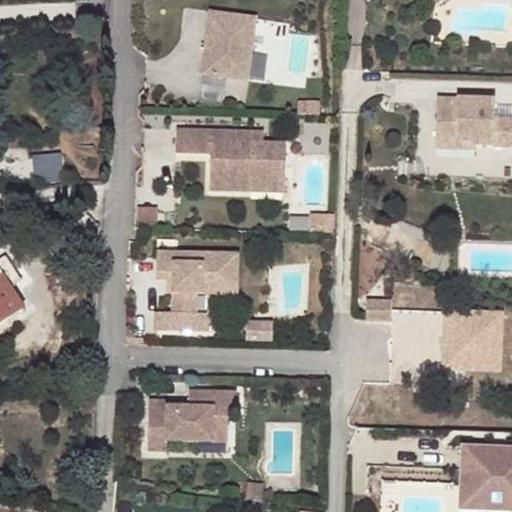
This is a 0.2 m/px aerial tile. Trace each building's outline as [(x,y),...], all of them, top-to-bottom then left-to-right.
[(258,18),(212,11),(204,73),(249,80),(258,18)] [(434,101),(434,109),(455,110),(456,102),(434,101)] [(455,110),(434,109),(434,142),(471,144),(472,150),(508,151),(508,149),(509,124),(492,122),(493,104),(456,102),(455,110)] [(320,105),(297,105),(297,116),(319,117),(320,105)] [(274,146),(274,136),(199,133),(199,156),(231,158),(231,190),(273,193),(274,182),(305,183),(306,148),(287,147),(274,146)] [(287,137),(274,136),(274,146),(287,147),(287,137)] [(471,144),(434,142),(434,150),(471,153),(471,144)] [(36,155),(36,178),(63,178),(63,155),(36,155)] [(274,182),(273,193),(306,194),(305,183),(274,182)] [(335,219),(311,218),(311,235),(335,236),(335,219)] [(240,257),(161,255),(161,283),(172,283),(178,283),(177,296),(176,315),(159,315),(159,334),(211,335),(212,314),(199,314),(199,295),(225,296),(225,280),(240,279),(240,257)] [(0,314),(6,323),(27,308),(13,287),(21,280),(6,257),(0,261),(0,314)] [(240,279),(225,280),(225,296),(240,296),(240,279)] [(387,307),(362,305),(362,325),(387,327),(387,307)] [(444,313),(444,372),(505,372),(505,314),(444,313)] [(275,324),(264,325),(264,342),(275,341),(275,324)] [(264,325),(248,325),(248,341),(264,342),(264,325)] [(239,413),(240,396),(193,394),(192,409),(171,410),(153,408),(151,452),(171,452),(171,443),(200,444),(201,434),(230,434),(232,413),(239,413)] [(201,434),(200,444),(230,445),(230,434),(201,434)] [(171,443),(171,452),(200,454),(200,444),(171,443)] [(511,456),(469,453),(466,492),(489,494),(496,502),(511,503),(511,456)] [(489,494),(466,492),(465,511),(511,511),(511,503),(496,502),(489,494)]
